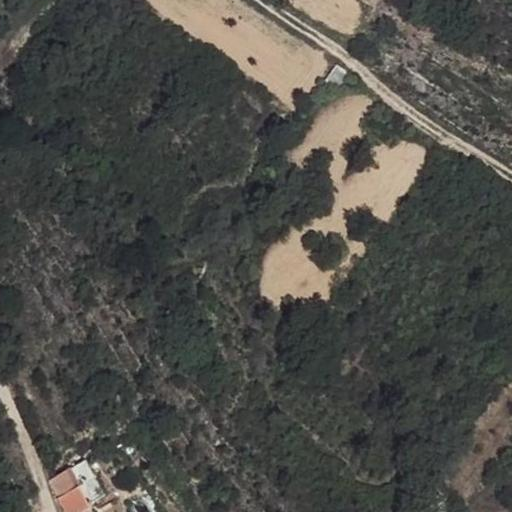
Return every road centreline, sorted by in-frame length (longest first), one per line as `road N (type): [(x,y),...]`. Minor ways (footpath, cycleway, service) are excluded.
road 1 (track): [(511,187),(263,0)]
road 2 (track): [(0,400),(48,511)]
